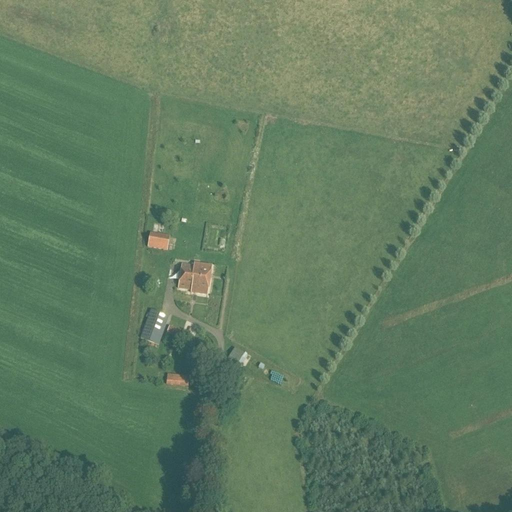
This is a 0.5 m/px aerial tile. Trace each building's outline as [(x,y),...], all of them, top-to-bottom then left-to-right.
[(167,237),(168,231),(163,230),(162,236),(149,234),(147,248),(167,252),(169,237),(167,237)] [(207,296),(211,266),(194,264),(194,267),(182,265),(178,289),(191,291),(191,293),(207,296)] [(158,346),(168,318),(151,311),(141,339),(158,346)] [(253,360),(234,349),(228,359),(247,370),(253,360)] [(188,387),(189,377),(159,374),(158,384),(188,387)]
